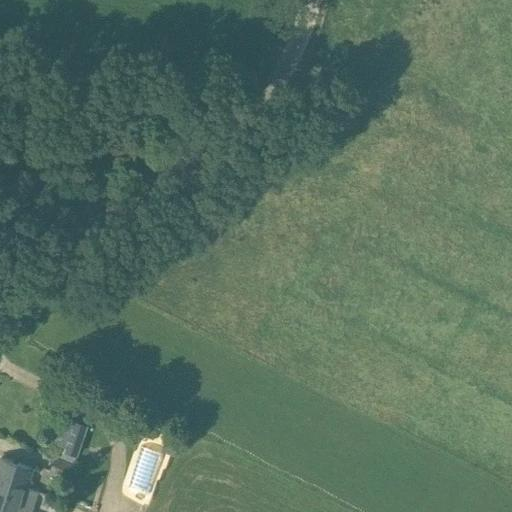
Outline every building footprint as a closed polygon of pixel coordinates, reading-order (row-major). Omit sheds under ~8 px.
[(62,417),(53,444),(65,449),(75,421),(62,417)] [(87,425),(75,421),(65,449),(65,451),(77,455),(87,425)] [(162,450),(175,453),(181,434),(169,429),(162,450)] [(76,480),(81,466),(56,457),(51,470),(76,480)] [(0,459),(0,511),(19,511),(33,469),(0,458),(0,459)]
